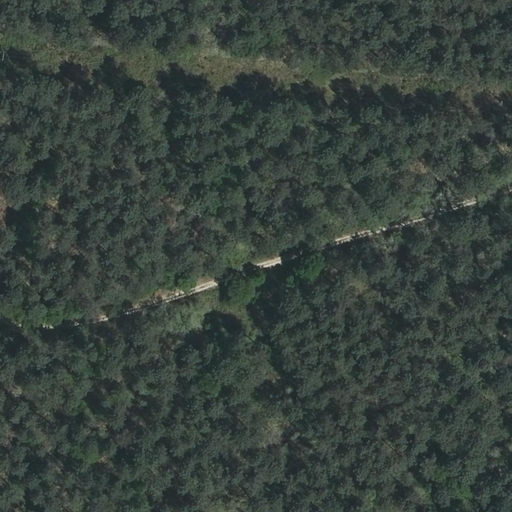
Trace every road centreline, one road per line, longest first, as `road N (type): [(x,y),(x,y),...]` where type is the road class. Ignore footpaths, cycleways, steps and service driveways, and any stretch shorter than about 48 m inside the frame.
road 1 (track): [(511,185),(165,304),(78,323),(0,315)]
road 2 (track): [(511,93),(0,50)]
